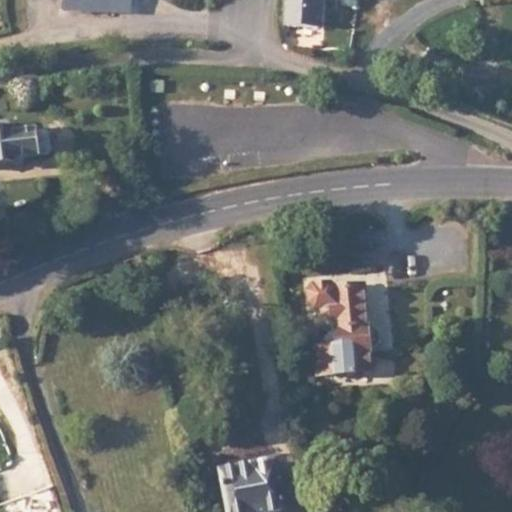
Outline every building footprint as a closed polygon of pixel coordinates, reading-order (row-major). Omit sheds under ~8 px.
[(315,0),(287,0),(285,30),(312,33),(315,0)] [(46,116),(0,125),(0,159),(52,150),(46,116)] [(324,247),(291,253),(294,275),(306,273),(310,295),(323,293),(329,327),(317,329),(319,348),(309,350),(313,377),(359,367),(354,339),(368,336),(365,315),(354,317),(344,258),(326,260),(324,247)] [(204,289),(197,251),(174,256),(182,294),(204,289)] [(268,458),(224,468),(231,511),(290,501),(286,475),(273,476),(268,458)]
